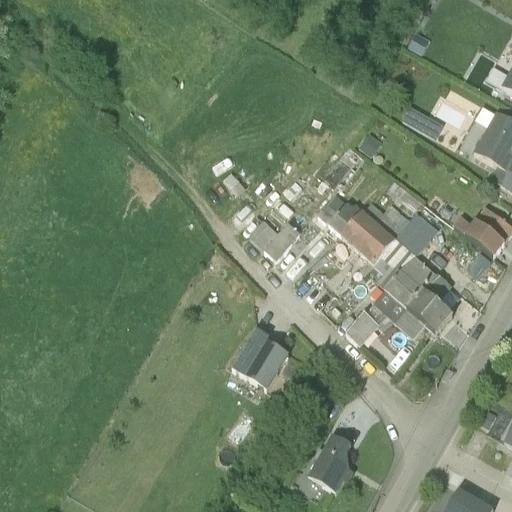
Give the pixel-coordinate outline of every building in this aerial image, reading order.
[(511,81),(502,98),(511,104),(511,81)] [(485,116),(478,130),(488,136),(496,122),(485,116)] [(511,130),(497,122),(474,163),(496,175),(489,187),(498,193),(511,200),(511,169),(511,168),(511,130)] [(336,197),(360,166),(348,157),(340,168),(321,192),(333,201),(336,197)] [(360,166),(336,197),(344,203),(368,172),(360,166)] [(231,182),(222,190),(238,207),(247,198),(231,182)] [(400,197),(393,206),(414,222),(421,213),(400,197)] [(340,247),(362,222),(355,216),(352,220),(347,215),(336,206),(316,227),(327,236),(340,247)] [(395,251),(374,276),(383,285),(376,293),(385,301),(415,267),(416,268),(432,250),(413,233),(412,232),(391,215),(375,233),(395,251)] [(472,236),(464,247),(494,270),(504,255),(511,244),(511,238),(485,218),(472,236)] [(362,222),(340,247),(374,276),(395,251),(375,233),(362,222)] [(413,233),(432,250),(436,244),(427,236),(428,235),(418,227),(413,233)] [(464,247),(472,236),(460,227),(452,238),(464,247)] [(263,263),(279,245),(263,230),(247,248),(263,263)] [(279,245),(263,263),(276,274),(300,246),(287,235),(279,245)] [(331,266),(319,276),(331,292),(344,282),(331,266)] [(384,303),(402,319),(423,303),(437,287),(416,268),(415,267),(385,301),(384,303)] [(437,287),(423,303),(438,316),(451,298),(437,287)] [(402,319),(384,303),(373,312),(395,326),(402,319)] [(402,319),(395,326),(407,337),(415,329),(437,348),(453,329),(438,316),(423,303),(402,319)] [(364,324),(345,346),(359,358),(378,336),(364,324)] [(415,329),(407,337),(414,347),(420,354),(431,343),(415,329)] [(255,340),(232,377),(266,399),(290,362),(255,340)] [(308,385),(299,402),(312,409),(320,392),(308,385)] [(330,443),(308,487),(330,498),(335,501),(350,470),(345,467),(352,454),(330,443)]
